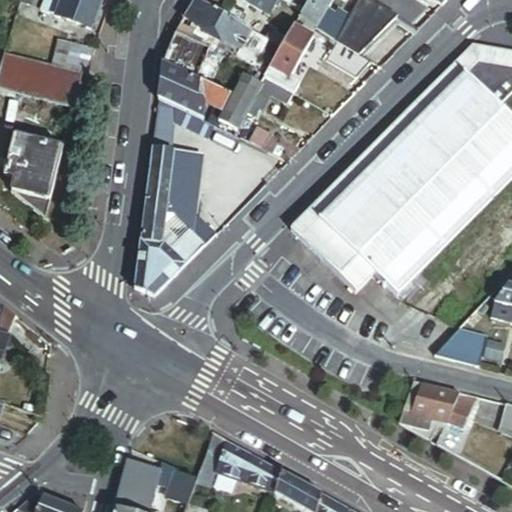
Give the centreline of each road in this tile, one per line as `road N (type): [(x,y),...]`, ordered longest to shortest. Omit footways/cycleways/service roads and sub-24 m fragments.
road 1 (residential): [(229,255),(482,0)]
road 2 (residential): [(152,9),(112,280),(132,351)]
road 3 (residential): [(511,391),(397,364),(313,326),(229,255)]
road 4 (tertiary): [(132,351),(386,474)]
road 5 (residential): [(132,351),(97,404),(32,475)]
road 6 (tertiary): [(0,262),(132,351)]
road 7 (residential): [(132,351),(181,311),(229,255)]
road 8 (residential): [(105,483),(132,351)]
